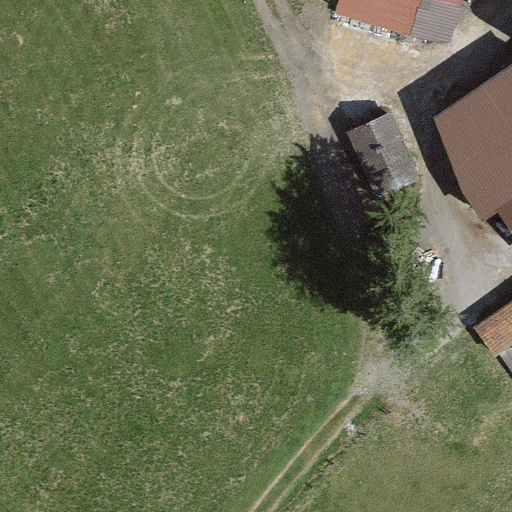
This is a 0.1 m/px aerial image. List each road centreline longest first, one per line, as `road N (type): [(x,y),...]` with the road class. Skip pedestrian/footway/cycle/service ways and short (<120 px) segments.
road 1 (track): [(511,276),(502,276),(441,211),(379,75),(463,60),(511,0)]
road 2 (track): [(255,511),(381,377),(502,276)]
